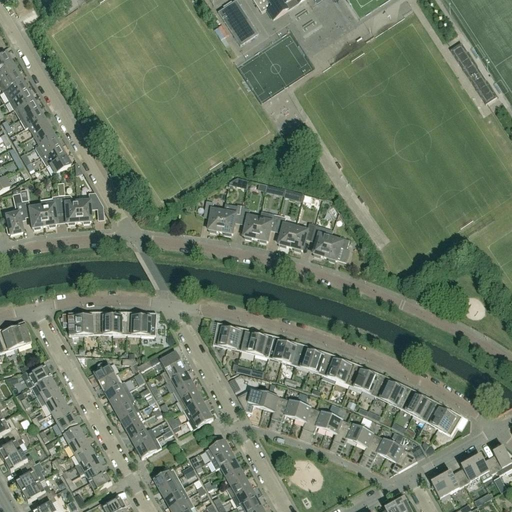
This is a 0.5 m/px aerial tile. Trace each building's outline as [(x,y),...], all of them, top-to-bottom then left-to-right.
[(267,11),(273,22),(298,5),(306,0),(251,0),(261,15),(267,11)] [(257,36),(249,23),(250,23),(236,2),(218,14),(240,48),(259,36),(258,36),(257,36)] [(218,30),(214,32),(221,42),(224,40),(225,40),(219,30),(218,30)] [(291,70),(304,58),(282,35),(269,47),(291,70)] [(221,42),(220,43),(225,49),(229,46),(224,40),(221,42)] [(497,99),(462,45),(450,52),(486,107),(487,106),(497,99)] [(0,70),(11,65),(5,55),(0,57),(0,70)] [(488,63),(482,66),(485,72),(491,68),(488,63)] [(16,74),(11,65),(0,70),(0,80),(1,83),(16,74)] [(0,89),(3,94),(22,83),(16,74),(1,83),(0,83),(0,89)] [(27,93),(22,83),(3,94),(8,104),(27,93)] [(32,102),(27,93),(8,104),(14,113),(32,102)] [(38,111),(32,102),(14,113),(19,122),(38,111)] [(43,121),(38,111),(19,122),(24,131),(28,129),(43,121)] [(49,130),(43,121),(28,129),(34,139),(49,130)] [(54,139),(49,130),(34,139),(39,148),(54,139)] [(40,160),(59,149),(54,139),(39,148),(34,151),(39,160),(40,159),(40,160)] [(65,158),(59,149),(40,160),(46,169),(50,167),(65,158)] [(70,168),(65,158),(50,167),(55,176),(56,176),(59,174),(70,168)] [(0,195),(9,190),(4,181),(0,182),(0,195)] [(91,224),(90,211),(103,210),(103,209),(95,196),(88,196),(89,203),(77,204),(78,225),(83,224),(83,227),(90,226),(89,224),(91,224)] [(78,225),(77,204),(71,205),(71,199),(69,198),(64,198),(58,199),(60,212),(65,212),(66,225),(67,225),(68,228),(74,227),(74,225),(78,225)] [(56,227),(54,214),(60,212),(58,199),(52,200),(53,206),(41,208),(44,228),(48,228),(49,230),(55,229),(55,227),(56,227)] [(44,228),(41,208),(29,210),(28,203),(22,204),(24,218),(25,218),(30,218),(32,230),(33,230),(34,233),(40,231),(40,229),(44,228)] [(23,235),(20,222),(25,221),(25,218),(24,218),(22,204),(15,206),(16,211),(13,211),(13,212),(12,212),(12,213),(11,213),(11,214),(11,216),(6,218),(8,229),(6,230),(8,237),(10,236),(10,238),(23,235)] [(214,205),(207,204),(204,218),(211,219),(209,232),(210,232),(209,235),(216,236),(217,233),(221,234),(224,214),(219,213),(219,209),(213,208),(214,205)] [(233,236),(235,223),(241,224),(244,210),(244,209),(238,207),(236,216),(224,214),(221,234),(225,235),(224,237),(231,238),(232,236),(233,236)] [(256,241),(260,221),(249,219),(250,212),(244,210),(241,224),(247,226),(244,238),(245,239),(245,241),(251,243),(252,240),(256,241)] [(268,244),(271,231),(276,232),(279,223),(280,218),(273,217),(272,224),(260,221),(256,241),(260,242),(259,244),(266,246),(267,243),(268,244)] [(291,250),(296,230),(284,227),(286,220),(280,218),(279,223),(276,232),(282,234),(279,246),(280,247),(279,249),(286,251),(287,248),(291,250)] [(303,253),(306,240),(312,242),(313,238),(316,228),(309,226),(307,233),(296,230),(291,250),(295,251),(294,253),(301,255),(301,252),(303,253)] [(325,259),(329,246),(331,240),(320,237),(322,230),(316,228),(313,238),(312,242),(317,243),(313,256),(314,256),(314,258),(320,261),(321,258),(325,259)] [(350,253),(347,252),(350,243),(343,241),(342,244),(331,240),(329,246),(325,259),(329,261),(328,263),(335,265),(336,263),(337,263),(337,262),(346,265),(350,253)] [(84,338),(84,315),(69,316),(69,320),(63,320),(63,329),(69,329),(70,338),(84,338)] [(99,337),(98,315),(84,315),(84,338),(99,337)] [(113,337),(113,315),(98,315),(99,337),(113,337)] [(127,337),(127,315),(113,315),(113,337),(127,337)] [(141,338),(142,315),(127,315),(127,337),(141,338)] [(156,339),(157,316),(142,315),(141,338),(156,339)] [(32,346),(25,324),(11,329),(14,336),(18,350),(32,346)] [(227,351),(230,336),(232,329),(217,326),(213,348),(227,351)] [(18,350),(14,336),(11,329),(0,332),(0,341),(5,355),(18,350)] [(241,354),(245,336),(246,332),(232,329),(230,336),(227,351),(241,354)] [(255,357),(261,335),(246,332),(245,336),(241,354),(255,357)] [(269,361),(275,339),(261,335),(255,357),(269,361)] [(282,365),(289,343),(275,339),(269,361),(282,365)] [(296,369),(303,347),(289,343),(282,365),(296,369)] [(309,373),(317,352),(303,347),(296,369),(309,373)] [(323,378),(330,357),(317,352),(309,373),(323,378)] [(182,365),(176,355),(160,364),(166,374),(182,365)] [(336,383),(344,362),(330,357),(323,378),(336,383)] [(138,369),(139,371),(141,374),(161,363),(158,358),(138,369)] [(349,388),(358,367),(344,362),(336,383),(349,388)] [(30,365),(24,367),(25,369),(26,373),(27,374),(32,371),(30,365)] [(115,377),(110,367),(109,367),(108,365),(103,365),(102,365),(101,366),(99,366),(98,367),(98,368),(97,370),(97,371),(97,373),(98,374),(94,376),(99,386),(115,377)] [(130,369),(133,374),(139,371),(138,369),(136,365),(133,367),(132,368),(130,369)] [(171,383),(187,374),(187,375),(188,375),(182,365),(166,374),(162,376),(168,386),(172,383),(171,383)] [(53,379),(47,369),(41,372),(38,367),(32,371),(27,374),(35,388),(35,389),(36,388),(51,379),(51,380),(53,379)] [(362,394),(371,373),(358,367),(349,388),(362,394)] [(375,399),(385,379),(371,373),(362,394),(375,399)] [(192,384),(187,375),(187,374),(171,383),(172,383),(168,386),(173,395),(192,384)] [(143,382),(139,376),(134,379),(137,385),(143,382)] [(121,387),(115,377),(99,386),(105,396),(105,395),(121,387)] [(57,389),(51,380),(51,379),(36,388),(35,389),(35,388),(31,390),(37,400),(57,389)] [(388,405),(398,385),(385,379),(375,399),(388,405)] [(234,381),(229,384),(235,394),(240,391),(234,381)] [(197,393),(192,384),(173,395),(178,404),(197,393)] [(110,405),(130,394),(124,385),(121,387),(105,395),(105,396),(110,405)] [(401,411),(411,391),(398,385),(388,405),(401,411)] [(62,398),(57,389),(37,400),(42,409),(46,407),(62,398)] [(142,399),(145,398),(150,395),(148,391),(140,395),(142,399)] [(413,418),(424,398),(411,391),(401,411),(413,418)] [(264,411),(268,396),(257,393),(251,392),(238,400),(245,414),(252,416),(254,409),(264,411)] [(202,403),(197,393),(178,404),(183,413),(202,403)] [(116,414),(134,404),(135,403),(130,394),(110,405),(116,414)] [(155,404),(150,395),(145,398),(150,407),(155,404)] [(277,423),(284,401),(279,400),(279,399),(268,396),(264,411),(274,414),(272,421),(277,423)] [(67,408),(62,398),(46,407),(52,416),(67,408)] [(426,425),(437,405),(424,398),(413,418),(426,425)] [(295,421),(301,406),(290,402),(290,403),(284,401),(277,423),(283,425),(286,418),(295,421)] [(189,423),(208,412),(202,403),(183,413),(189,423)] [(349,403),(347,409),(353,412),(356,406),(349,403)] [(139,413),(134,404),(116,414),(121,424),(136,415),(139,413)] [(439,432),(450,412),(437,405),(426,425),(439,432)] [(308,434),(316,412),(311,410),(301,406),(295,421),(305,425),(303,432),(308,434)] [(72,417),(67,408),(52,416),(57,426),(72,417)] [(198,430),(213,422),(208,412),(189,423),(188,423),(193,432),(198,430)] [(326,433),(332,418),(322,414),(316,412),(308,434),(314,436),(317,429),(326,433)] [(451,439),(463,419),(450,412),(439,432),(451,439)] [(145,423),(139,413),(136,415),(121,424),(126,433),(141,425),(145,423)] [(78,427),(72,417),(57,426),(62,435),(78,427)] [(339,446),(348,425),(343,423),(343,422),(332,418),(326,433),(336,437),(333,444),(339,446)] [(11,433),(5,423),(0,426),(0,439),(4,437),(7,442),(19,436),(16,430),(11,433)] [(147,434),(141,425),(126,433),(131,443),(147,434)] [(357,446),(364,431),(353,427),(348,425),(339,446),(345,448),(348,442),(357,446)] [(85,439),(79,429),(64,438),(69,448),(85,439)] [(171,433),(169,429),(161,433),(163,437),(171,433)] [(369,459),(379,439),(374,437),(374,436),(364,431),(357,446),(366,450),(363,457),(369,459)] [(151,432),(147,434),(131,443),(137,452),(152,443),(152,444),(156,441),(151,432)] [(23,454),(19,448),(24,445),(19,436),(7,442),(10,448),(0,453),(0,454),(5,464),(23,454)] [(90,448),(85,439),(69,448),(75,457),(90,448)] [(387,460),(394,446),(384,441),(379,439),(369,459),(374,462),(378,456),(387,460)] [(142,462),(162,451),(156,441),(152,444),(152,443),(137,452),(142,462)] [(230,452),(225,443),(205,454),(211,463),(230,452)] [(417,464),(413,457),(404,452),(404,451),(394,446),(387,460),(396,465),(392,472),(398,475),(417,464)] [(95,458),(90,448),(75,457),(80,467),(95,458)] [(499,478),(511,471),(511,465),(503,450),(493,456),(496,460),(490,463),(497,474),(499,478)] [(220,470),(236,462),(230,452),(211,463),(216,472),(220,470)] [(25,473),(36,467),(31,457),(26,460),(23,454),(5,464),(11,474),(22,468),(25,473)] [(85,476),(101,467),(95,458),(80,467),(76,469),(81,478),(85,476)] [(491,477),(497,474),(490,463),(485,466),(481,458),(471,464),(480,479),(482,484),(492,479),(491,477)] [(190,462),(196,472),(196,471),(201,469),(196,459),(190,462)] [(241,471),(236,462),(220,470),(226,480),(241,471)] [(480,479),(471,464),(462,469),(464,473),(459,476),(465,488),(480,479)] [(40,465),(36,467),(25,473),(28,479),(17,485),(23,495),(40,485),(45,482),(41,474),(44,472),(40,465)] [(60,478),(62,476),(64,475),(59,466),(54,468),(60,478)] [(106,476),(101,467),(85,476),(90,485),(91,485),(106,477),(106,476)] [(185,477),(188,475),(194,472),(191,469),(183,474),(185,477)] [(246,481),(241,471),(226,480),(231,489),(246,481)] [(159,492),(179,481),(173,472),(154,482),(159,492)] [(465,488),(459,476),(453,479),(451,475),(441,480),(450,496),(465,488)] [(106,489),(112,486),(107,476),(106,476),(106,477),(91,485),(90,485),(89,486),(98,501),(109,494),(106,489)] [(450,496),(441,480),(432,486),(440,501),(450,496)] [(164,502),(184,491),(179,481),(159,492),(164,502)] [(232,501),(251,490),(246,481),(231,489),(226,491),(232,501)] [(42,504),(54,498),(48,488),(43,491),(40,485),(23,495),(28,505),(39,499),(42,504)] [(257,499),(251,490),(232,501),(237,510),(242,508),(257,499)] [(170,511),(189,500),(184,491),(164,502),(170,511)] [(67,494),(57,498),(60,505),(70,500),(67,494)] [(75,500),(81,510),(86,507),(80,497),(75,500)] [(55,511),(52,506),(57,503),(54,498),(42,504),(45,509),(40,511),(55,511)] [(243,511),(256,511),(262,509),(257,499),(242,508),(243,511)] [(127,511),(121,501),(115,505),(112,500),(101,506),(104,511),(124,511),(125,511),(127,511)] [(189,511),(195,509),(189,500),(170,511),(189,511)] [(213,503),(217,509),(222,506),(218,500),(213,503)] [(410,511),(405,501),(395,507),(397,511),(410,511)] [(73,503),(67,507),(70,511),(76,511),(78,511),(73,503)]
